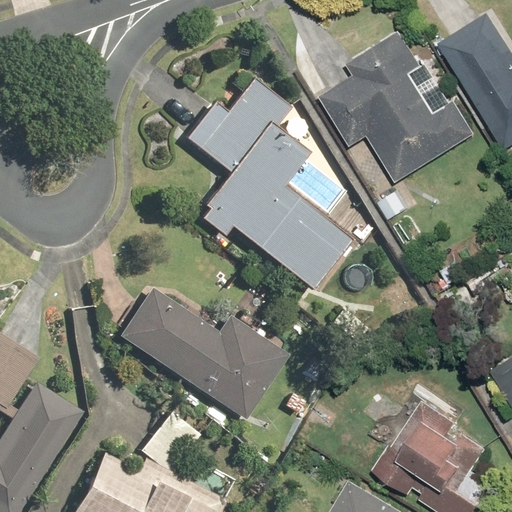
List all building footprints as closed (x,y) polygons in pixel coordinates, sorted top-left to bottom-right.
[(511,42),(494,14),(444,44),(489,116),(481,121),(486,130),(492,125),(508,150),(511,147),(511,42)] [(358,74),(323,95),(353,147),(372,136),(399,183),(480,136),(459,101),(453,104),(409,27),(350,61),(358,74)] [(285,105),(251,79),(224,114),(212,105),(185,140),(226,172),(201,204),(206,208),(198,218),(222,237),(228,228),(308,290),(348,239),(284,188),(310,155),(270,124),(285,105)] [(148,288),(115,337),(243,421),(285,358),(225,319),(216,333),(148,288)] [(35,360),(0,338),(0,405),(5,408),(35,360)] [(511,359),(497,368),(511,393),(511,359)] [(0,431),(0,511),(15,511),(79,409),(31,380),(0,431)] [(462,423),(425,398),(376,471),(414,497),(425,481),(437,489),(427,504),(437,511),(475,511),(486,496),(470,484),(493,451),(469,435),(465,439),(455,432),(462,423)] [(316,401),(306,416),(328,432),(338,417),(316,401)] [(167,411),(138,450),(167,471),(196,432),(167,411)] [(131,455),(102,441),(69,511),(218,511),(225,499),(172,474),(131,455)] [(407,511),(351,481),(333,511),(407,511)]
